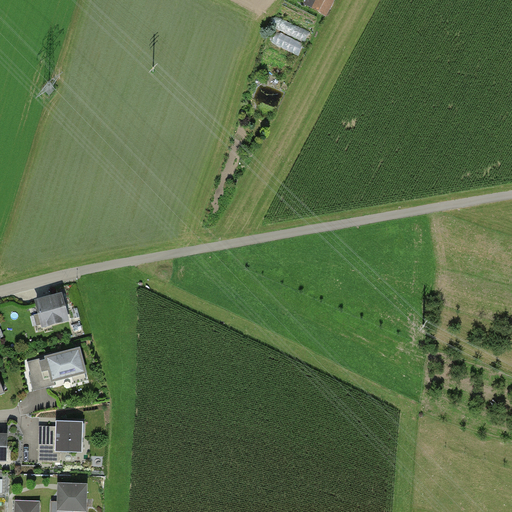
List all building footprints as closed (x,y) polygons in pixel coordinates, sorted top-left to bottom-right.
[(335,0),(313,0),(309,9),(326,18),(335,0)] [(299,55),(305,43),(282,33),(277,44),(299,55)] [(60,294),(30,303),(38,329),(68,320),(60,294)] [(77,349),(24,363),(33,393),(85,378),(77,349)] [(84,420),(57,419),(56,450),(83,451),(84,420)] [(88,482),(58,481),(57,501),(52,501),(51,511),(74,511),(75,511),(87,511),(88,482)] [(40,511),(41,500),(16,500),(15,511),(40,511)]
